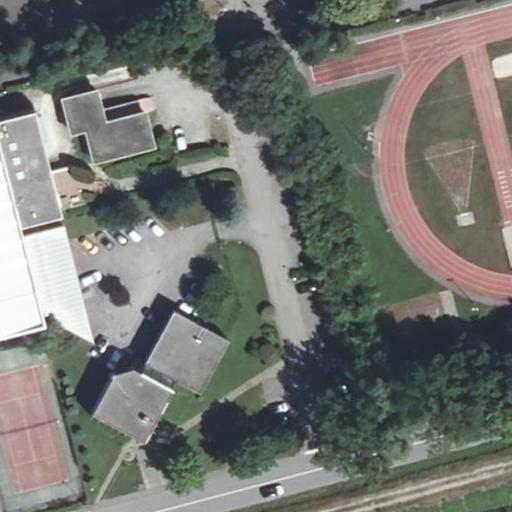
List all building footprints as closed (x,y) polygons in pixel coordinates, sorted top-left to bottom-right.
[(86,129),(94,161),(152,146),(150,135),(144,112),(105,122),(96,91),(63,99),(72,132),(86,129)] [(0,121),(0,148),(20,225),(63,214),(36,112),(0,121)] [(0,336),(44,325),(42,316),(22,236),(20,225),(0,148),(0,336)] [(22,236),(42,316),(53,313),(83,306),(63,226),(22,236)] [(93,346),(83,306),(53,314),(55,324),(93,346)] [(141,371),(132,367),(114,372),(112,377),(92,414),(145,442),(177,382),(197,392),(225,339),(172,311),(144,363),(145,364),(141,371)]
